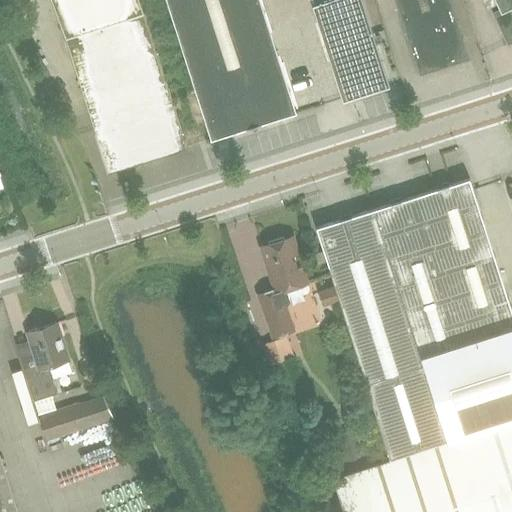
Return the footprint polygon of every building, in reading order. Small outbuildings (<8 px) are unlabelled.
[(51,0),(57,15),(65,36),(108,171),(187,146),(146,15),(139,0),(51,0)] [(261,0),(167,0),(211,138),(297,111),(261,0)] [(312,0),(344,97),(389,82),(362,0),(312,0)] [(397,0),(402,15),(420,71),(469,55),(450,0),(397,0)] [(492,11),(494,15),(507,43),(511,41),(511,0),(495,0),(499,7),(492,11)] [(340,300),(366,382),(391,458),(370,465),(342,474),(334,477),(345,511),(511,511),(511,309),(476,198),(477,198),(470,177),(316,227),(335,285),(340,300)] [(287,289),(307,282),(293,237),(263,247),(276,288),(260,293),(273,336),(293,330),(285,305),(289,304),(291,300),(287,289)] [(335,285),(318,290),(323,305),(340,300),(335,285)] [(49,366),(69,359),(57,322),(28,331),(38,364),(24,368),(35,401),(58,393),(49,366)] [(287,335),(262,344),(269,364),(294,355),(287,335)] [(85,426),(114,416),(104,395),(40,416),(48,439),(85,427),(85,426)] [(362,439),(334,448),(342,474),(370,465),(362,439)]
